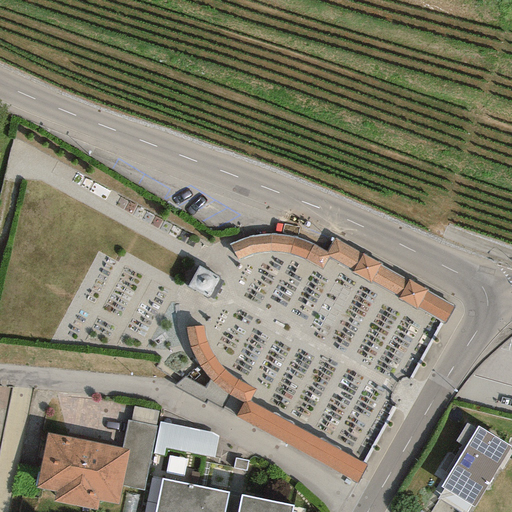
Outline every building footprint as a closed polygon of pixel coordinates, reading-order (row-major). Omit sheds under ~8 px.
[(325,274),(331,260),(324,253),(297,239),(284,238),(269,237),(258,238),(242,240),(231,251),(242,269),(257,259),(275,257),(291,259),(325,274)] [(443,325),(452,310),(429,297),(430,295),(408,283),(406,285),(380,271),(381,269),(369,263),(361,258),(360,260),(336,246),(331,260),(359,276),(357,280),(374,289),(375,287),(404,303),(402,306),(420,316),(421,314),(443,325)] [(218,281),(198,270),(187,289),(207,300),(218,281)] [(207,333),(185,334),(193,360),(201,373),(232,402),(244,409),(234,422),(358,487),(368,469),(345,458),(347,456),(323,443),(322,446),(296,432),(297,429),(276,418),(275,419),(253,408),(260,396),(229,379),(212,357),(208,343),(207,333)] [(155,424),(158,411),(133,406),(131,420),(155,424)] [(155,426),(127,421),(122,448),(129,450),(122,486),(143,490),(155,426)] [(212,432),(159,422),(153,454),(163,456),(164,448),(214,458),(218,436),(212,432)] [(464,447),(475,429),(466,424),(455,441),(464,447)] [(510,446),(477,426),(475,429),(464,447),(440,487),(443,489),(437,500),(457,511),(465,511),(470,505),(474,507),(510,446)] [(122,448),(47,434),(37,488),(57,492),(55,502),(96,510),(98,501),(118,505),(122,486),(129,450),(122,448)] [(247,461),(235,459),(232,468),(245,471),(247,461)] [(228,492),(161,479),(154,511),(292,511),(294,506),(241,495),(240,498),(227,494),(228,492)]
